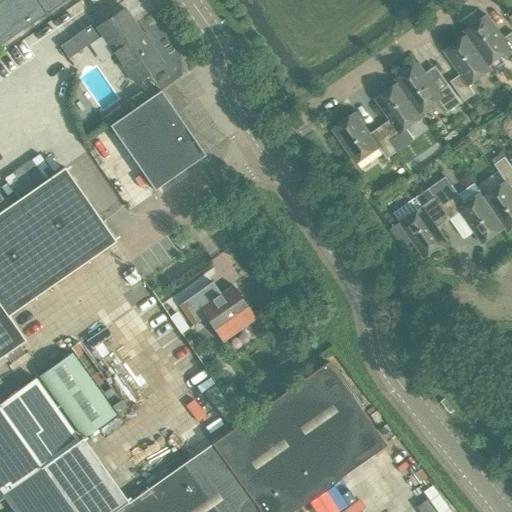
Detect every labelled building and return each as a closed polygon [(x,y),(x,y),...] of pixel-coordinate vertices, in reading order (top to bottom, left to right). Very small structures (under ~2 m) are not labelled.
[(0,0),(0,43),(62,0),(0,0)] [(163,64),(135,24),(124,9),(96,28),(134,84),(163,64)] [(488,66),(489,65),(504,55),(510,63),(511,62),(511,32),(504,39),(488,16),(464,32),(467,36),(488,66)] [(467,36),(445,52),(461,75),(451,82),(464,101),(475,94),(469,86),(492,69),(489,65),(488,66),(467,36)] [(420,114),(420,113),(439,100),(448,113),(461,103),(447,84),(438,91),(419,64),(395,80),(398,84),(399,84),(420,114)] [(260,88),(263,93),(271,87),(268,82),(260,88)] [(399,84),(398,84),(376,100),(392,123),(382,129),(396,149),(406,142),(400,134),(423,117),(420,113),(420,114),(399,84)] [(160,91),(109,126),(132,158),(153,190),(203,154),(182,123),(160,91)] [(396,149),(382,129),(380,127),(370,134),(356,113),(332,130),(356,164),(379,148),(387,159),(397,152),(396,149)] [(485,197),(484,198),(505,228),(504,228),(507,232),(511,228),(511,167),(505,157),(495,164),(507,182),(485,197)] [(30,161),(11,174),(25,193),(44,180),(30,161)] [(7,317),(115,242),(63,168),(24,195),(0,212),(0,358),(24,342),(7,317)] [(452,185),(435,197),(450,219),(460,212),(482,244),(504,228),(505,228),(484,198),(485,197),(482,193),(465,205),(452,185)] [(400,224),(391,230),(403,247),(412,241),(413,242),(424,258),(447,241),(438,228),(450,219),(435,197),(429,189),(416,198),(422,208),(400,224)] [(177,306),(178,306),(192,326),(204,318),(221,343),(255,319),(231,285),(219,294),(211,282),(177,306)] [(82,438),(115,415),(71,353),(38,376),(82,438)] [(328,363),(115,511),(291,511),(385,447),(328,363)] [(34,378),(0,403),(0,496),(78,440),(34,378)]
